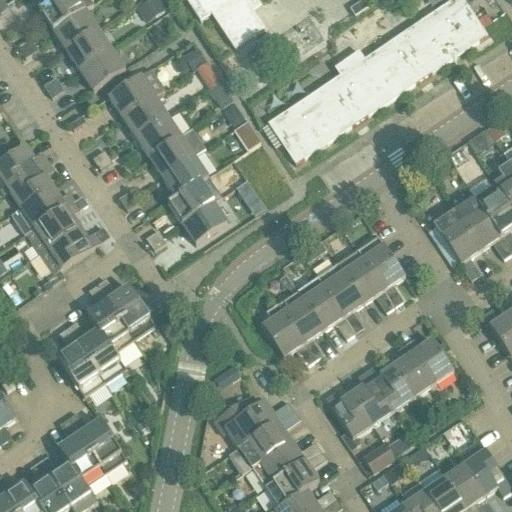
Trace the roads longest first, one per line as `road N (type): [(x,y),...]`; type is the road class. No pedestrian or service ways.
road 1 (residential): [(0,469),(53,428),(10,329),(134,251)]
road 2 (residential): [(369,511),(298,395),(443,291)]
road 3 (residential): [(134,251),(0,48)]
road 4 (unclassified): [(207,322),(230,287),(376,182)]
road 5 (unclassified): [(170,511),(207,322)]
road 6 (unclassified): [(376,182),(511,93)]
road 7 (residential): [(511,433),(452,310)]
road 8 (residential): [(443,291),(376,182)]
